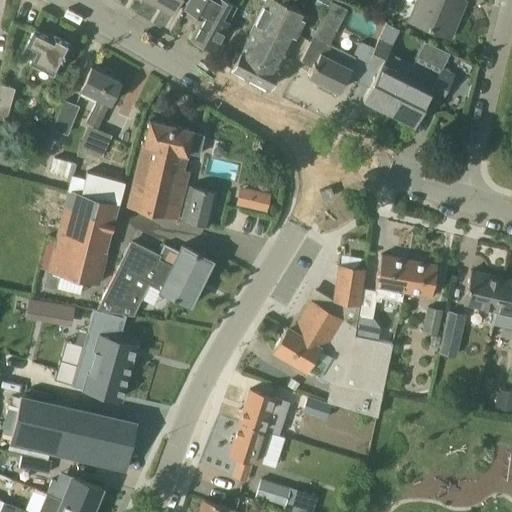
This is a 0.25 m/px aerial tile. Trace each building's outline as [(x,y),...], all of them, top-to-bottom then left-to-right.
[(179,0),(149,0),(158,5),(157,7),(171,15),(179,0)] [(186,0),(185,3),(204,14),(191,40),(213,52),(228,23),(237,6),(230,2),(225,0),(186,0)] [(270,89),(307,16),(275,0),(266,0),(231,70),(270,89)] [(329,0),(315,0),(314,3),(326,9),(330,0),(329,0)] [(424,0),(414,23),(449,38),(459,14),(455,12),(460,0),(424,0)] [(314,36),(300,62),(312,68),(308,77),(337,92),(345,76),(357,82),(361,75),(364,68),(367,63),(330,44),(347,9),(331,1),(314,36)] [(385,24),(380,37),(392,43),(398,30),(385,24)] [(51,39),(34,31),(22,56),(31,60),(29,65),(37,69),(53,76),(70,44),(54,36),(51,39)] [(389,112),(405,77),(381,66),(392,43),(380,37),(367,63),(364,68),(376,73),(362,102),(363,103),(365,100),(389,112)] [(423,41),(417,52),(444,65),(450,53),(448,53),(427,43),(423,41)] [(412,64),(405,77),(389,112),(412,124),(411,126),(414,127),(428,98),(439,104),(454,74),(441,67),(437,77),(412,64)] [(90,69),(80,90),(96,98),(85,121),(98,127),(119,83),(103,75),(104,73),(95,69),(94,71),(90,69)] [(14,89),(0,85),(0,118),(5,120),(14,89)] [(78,106),(63,99),(51,128),(66,135),(78,106)] [(149,120),(127,206),(177,219),(185,184),(179,184),(186,153),(198,156),(200,148),(203,136),(191,134),(192,131),(149,120)] [(70,178),(46,271),(60,274),(56,288),(79,294),(82,280),(99,284),(124,181),(86,170),(84,178),(74,175),(76,163),(53,157),(49,173),(70,178)] [(216,192),(189,185),(181,218),(208,225),(216,192)] [(25,190),(20,210),(52,218),(57,198),(25,190)] [(96,309),(124,315),(132,316),(148,284),(159,289),(159,290),(188,306),(211,261),(181,246),(178,252),(164,245),(157,258),(129,243),(96,309)] [(401,300),(402,291),(408,261),(381,256),(374,290),(362,288),(358,316),(372,318),(375,301),(380,301),(381,297),(401,300)] [(436,266),(408,261),(402,291),(430,296),(436,266)] [(354,335),(358,316),(362,288),(361,288),(363,271),(338,267),(332,301),(315,291),(291,331),(285,328),(272,351),(304,370),(305,369),(331,384),(327,403),(377,417),(382,393),(392,342),(378,339),(354,335)] [(463,304),(494,311),(502,279),(470,272),(463,304)] [(511,281),(502,279),(494,311),(495,311),(492,325),(507,328),(511,328),(511,281)] [(26,314),(25,318),(38,320),(59,324),(62,304),(29,298),(26,314)] [(443,311),(426,307),(421,332),(432,334),(437,335),(443,311)] [(81,345),(69,385),(75,386),(119,398),(133,346),(117,342),(124,315),(96,309),(92,308),(85,332),(90,333),(86,346),(81,345)] [(448,310),(438,351),(455,355),(464,314),(448,310)] [(372,318),(358,316),(354,335),(378,339),(380,329),(372,318)] [(432,334),(429,347),(437,348),(439,336),(437,335),(432,334)] [(291,378),(287,386),(295,391),(299,383),(291,378)] [(249,391),(239,424),(262,431),(263,429),(266,417),(278,421),(284,402),(249,391)] [(511,393),(498,391),(495,407),(511,409),(511,393)] [(134,420),(21,395),(10,443),(123,469),(134,420)] [(329,405),(306,397),(301,411),(324,419),(329,405)] [(262,431),(239,424),(228,457),(238,460),(233,477),(244,482),(250,464),(259,466),(270,431),(263,429),(262,431)] [(51,460),(21,454),(19,467),(49,473),(51,460)] [(52,480),(45,494),(87,511),(92,511),(101,490),(68,476),(64,485),(55,481),(52,480)] [(289,488),(260,478),(254,497),(282,507),(289,488)] [(87,511),(45,494),(37,511),(87,511)] [(3,501),(0,508),(0,511),(29,511),(18,507),(3,501)] [(235,511),(204,501),(200,511),(235,511)]
